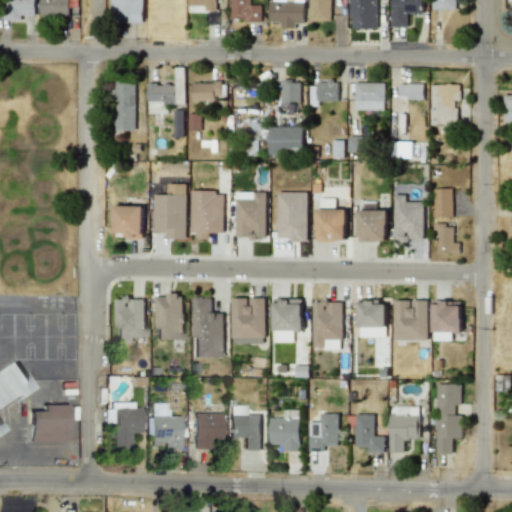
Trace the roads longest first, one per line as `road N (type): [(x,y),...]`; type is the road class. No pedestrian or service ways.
road 1 (residential): [(0,484),(511,491)]
road 2 (residential): [(0,52),(511,55)]
road 3 (residential): [(478,491),(481,0)]
road 4 (residential): [(91,485),(94,53)]
road 5 (residential): [(480,271),(93,269)]
